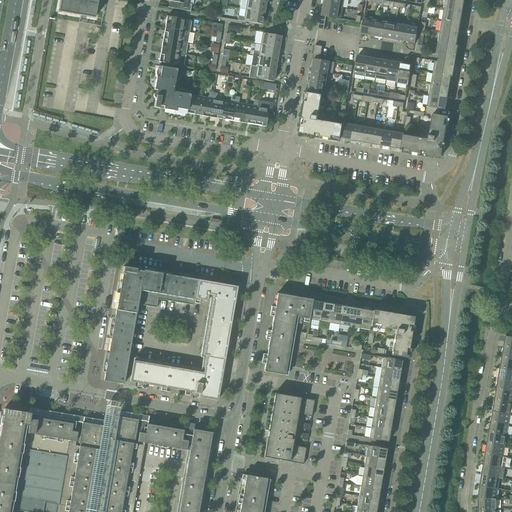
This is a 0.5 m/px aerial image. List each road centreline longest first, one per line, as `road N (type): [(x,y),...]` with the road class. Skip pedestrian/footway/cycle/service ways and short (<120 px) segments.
road 1 (residential): [(258,269),(392,284),(420,303),(391,511)]
road 2 (residential): [(280,148),(423,177),(445,167),(480,0)]
road 3 (unclassified): [(280,148),(255,144),(239,153),(135,135),(124,116),(145,0)]
road 4 (residential): [(240,377),(335,399),(321,480),(226,463)]
road 5 (tertiary): [(266,195),(0,152)]
road 6 (tertiary): [(0,173),(262,217)]
road 7 (residential): [(0,378),(233,418)]
road 8 (tertiary): [(419,511),(450,307)]
road 9 (residential): [(465,511),(468,448),(496,312)]
road 10 (tertiary): [(273,219),(451,247)]
road 11 (tertiary): [(454,228),(277,197)]
